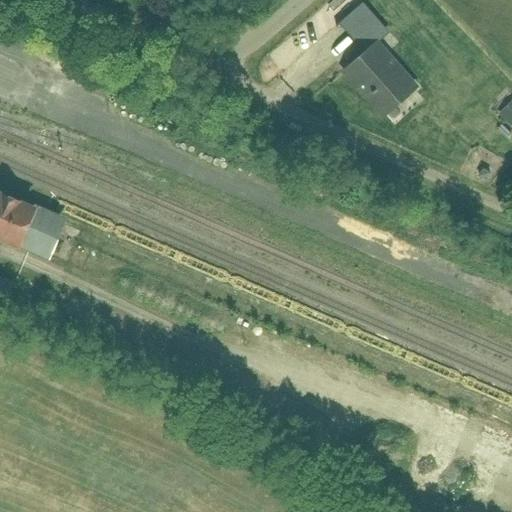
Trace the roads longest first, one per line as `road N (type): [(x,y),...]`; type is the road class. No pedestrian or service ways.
road 1 (residential): [(214,78),(511,213)]
road 2 (residential): [(50,0),(214,78)]
